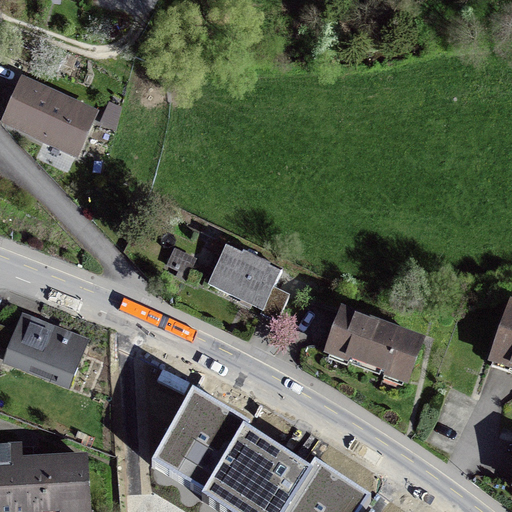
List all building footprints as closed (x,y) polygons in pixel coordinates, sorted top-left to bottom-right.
[(95,116),(22,84),(5,123),(77,155),(95,116)] [(208,293),(263,319),(282,279),(227,253),(208,293)] [(188,282),(195,268),(176,258),(169,271),(188,282)] [(492,361),(511,368),(511,308),(492,361)] [(327,352),(411,384),(425,347),(385,331),(342,314),(327,352)] [(88,349),(23,323),(4,369),(70,395),(88,349)] [(251,429),(193,394),(152,467),(204,498),(201,501),(218,511),(364,511),(371,502),(315,465),(310,475),(275,452),(248,434),(251,429)] [(20,452),(0,453),(0,511),(88,511),(85,463),(21,467),(20,452)]
